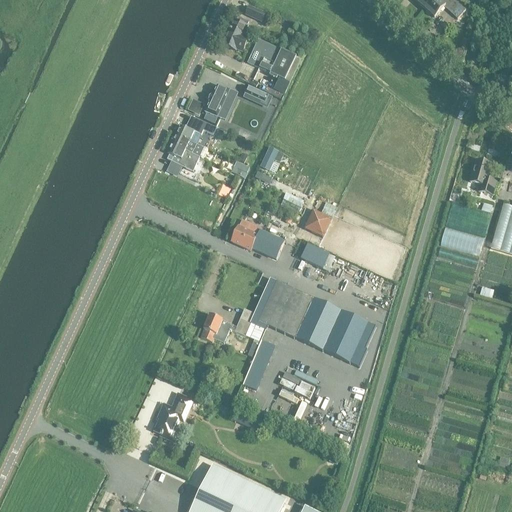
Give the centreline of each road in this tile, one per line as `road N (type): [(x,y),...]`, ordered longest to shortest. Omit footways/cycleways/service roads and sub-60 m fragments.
road 1 (tertiary): [(0,485),(225,0)]
road 2 (track): [(466,90),(344,511)]
road 3 (tertiary): [(511,128),(367,0)]
